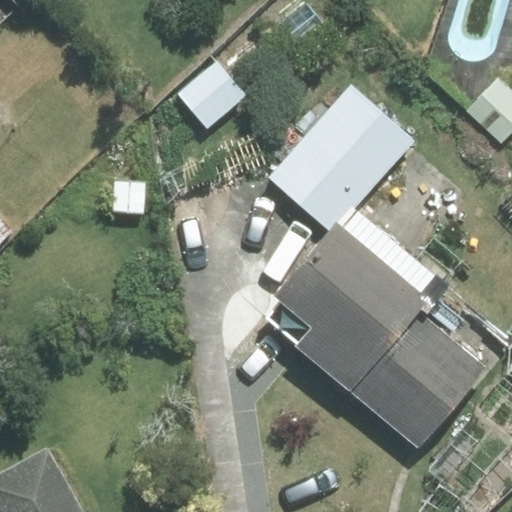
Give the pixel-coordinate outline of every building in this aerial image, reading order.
[(0,0),(0,20),(14,6),(8,0),(0,0)] [(208,127),(244,95),(216,63),(180,95),(208,127)] [(330,230),(351,206),(354,209),(416,140),(352,83),(269,176),(330,230)] [(354,209),(351,206),(330,230),(276,295),(281,301),(266,318),(418,445),(485,366),(425,316),(449,288),(354,209)] [(0,477),(0,511),(78,511),(46,453),(0,477)]
